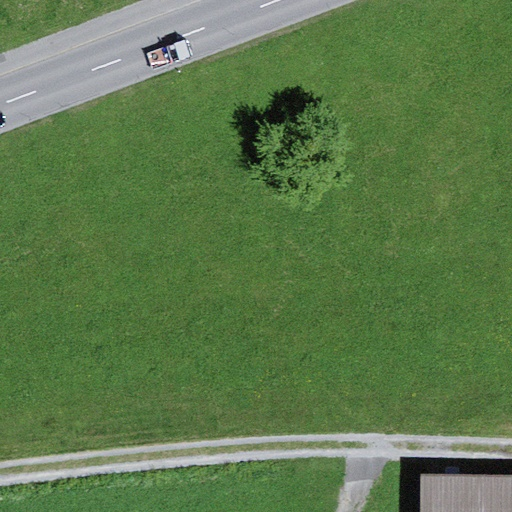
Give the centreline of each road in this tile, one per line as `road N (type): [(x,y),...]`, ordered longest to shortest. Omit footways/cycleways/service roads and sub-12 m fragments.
road 1 (track): [(511,449),(372,442),(0,470)]
road 2 (tertiary): [(0,104),(279,0)]
